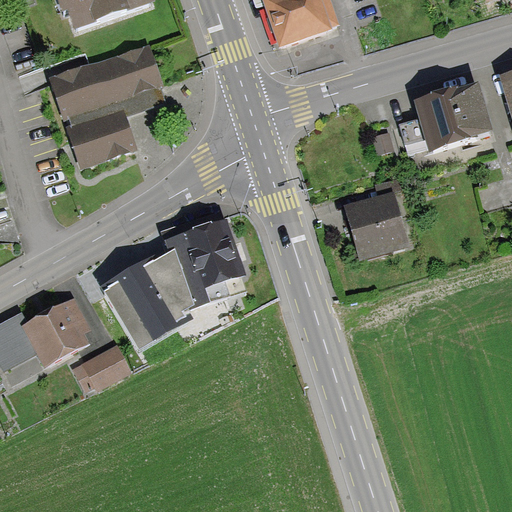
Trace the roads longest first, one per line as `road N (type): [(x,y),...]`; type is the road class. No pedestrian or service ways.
road 1 (primary): [(376,511),(256,133)]
road 2 (residential): [(511,39),(270,113),(256,133)]
road 3 (tertiary): [(50,265),(245,156),(256,133)]
road 4 (residential): [(50,265),(0,98)]
road 5 (primary): [(256,133),(213,0)]
